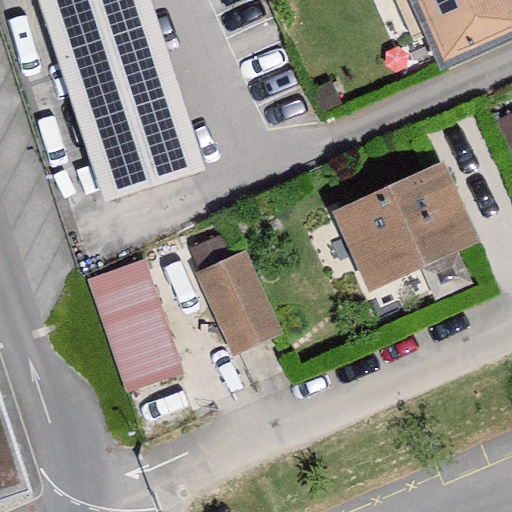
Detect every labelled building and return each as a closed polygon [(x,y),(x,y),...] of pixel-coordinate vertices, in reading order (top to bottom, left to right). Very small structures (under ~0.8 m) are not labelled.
[(140,0),(41,0),(102,190),(192,161),(140,0)] [(511,0),(418,0),(445,63),(511,34),(511,0)] [(481,241),(443,154),(324,204),(361,292),(481,241)] [(194,262),(221,350),(274,334),(247,246),(194,262)] [(188,373),(149,257),(94,275),(133,391),(188,373)] [(0,387),(0,504),(34,494),(0,387)]
